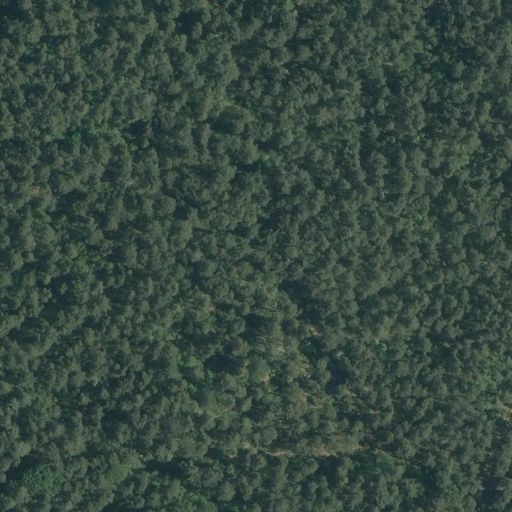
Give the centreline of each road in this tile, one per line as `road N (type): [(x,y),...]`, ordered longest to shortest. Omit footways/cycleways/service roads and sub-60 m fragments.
road 1 (track): [(307,0),(274,157),(280,221),(299,296),(399,453)]
road 2 (track): [(399,453),(173,464),(49,486),(0,507)]
